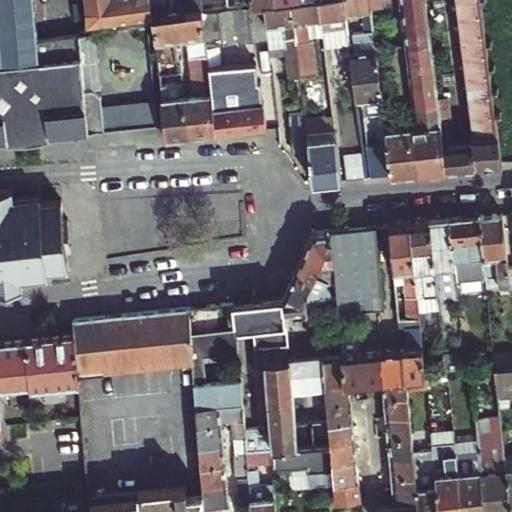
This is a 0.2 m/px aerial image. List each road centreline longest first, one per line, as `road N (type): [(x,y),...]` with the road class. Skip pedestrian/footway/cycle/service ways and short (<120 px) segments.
road 1 (residential): [(0,304),(246,272),(270,260),(300,205)]
road 2 (residential): [(300,205),(260,165),(239,160),(0,177)]
road 3 (residential): [(300,205),(511,184)]
